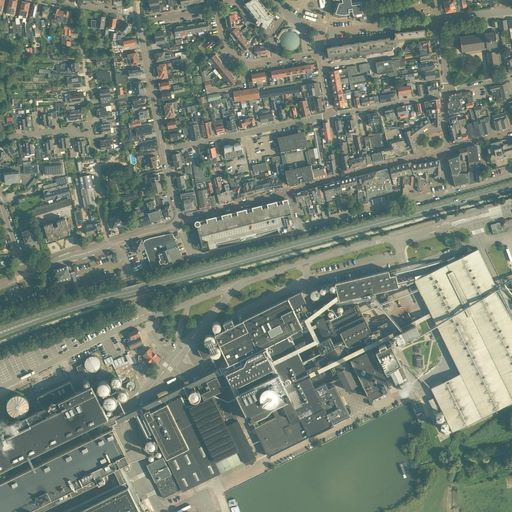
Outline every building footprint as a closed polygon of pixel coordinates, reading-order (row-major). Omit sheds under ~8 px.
[(257,20),(255,22),(257,23),(257,24),(259,26),(261,22),(263,23),(261,25),(266,29),(274,16),(269,13),(259,0),(250,0),(245,4),(257,20)] [(330,0),(332,11),(339,14),(341,14),(343,15),(343,16),(346,15),(346,17),(350,17),(353,16),(353,18),(360,17),(360,22),(379,19),(377,8),(365,10),(363,0),(330,0)] [(38,4),(33,3),(29,22),(31,23),(33,16),(35,17),(38,4)] [(42,13),(41,16),(47,17),(48,14),(50,7),(43,5),(41,13),(42,13)] [(458,5),(445,8),(446,14),(459,11),(458,5)] [(56,22),(62,24),(64,18),(65,11),(59,10),(57,20),(56,22)] [(64,18),(62,24),(67,25),(68,18),(70,19),(71,15),(72,12),(69,11),(65,10),(65,11),(64,18)] [(224,16),(225,22),(235,20),(234,15),(238,14),(237,11),(231,12),(232,15),(224,16)] [(91,20),(91,28),(97,29),(97,27),(104,27),(105,17),(98,16),(97,20),(91,20)] [(109,19),(108,29),(115,30),(116,19),(109,19)] [(506,20),(498,21),(500,30),(507,29),(506,20)] [(128,24),(125,22),(124,23),(123,22),(121,25),(122,26),(120,29),(118,32),(121,34),(128,24)] [(128,24),(121,34),(124,36),(126,34),(127,34),(132,27),(128,24)] [(232,38),(240,32),(236,28),(236,26),(228,27),(229,32),(229,33),(229,34),(232,38)] [(299,45),(299,44),(299,42),(300,42),(299,41),(299,40),(300,40),(299,39),(299,37),(298,37),(297,35),(298,35),(298,34),(297,33),(295,32),(294,31),(293,32),(291,32),(291,31),(291,32),(290,32),(289,32),(288,32),(288,28),(283,29),(278,36),(276,38),(277,43),(281,43),(281,45),(282,45),(283,47),(282,47),(283,47),(284,48),(284,49),(285,49),(286,50),(287,50),(289,50),(289,51),(290,50),(291,50),(291,51),(292,51),(292,50),(294,50),(294,49),(296,49),(296,48),(297,47),(298,47),(298,46),(299,45)] [(154,32),(155,38),(164,37),(163,29),(159,29),(160,31),(154,32)] [(483,30),(484,31),(480,32),(480,31),(479,31),(479,32),(476,32),(475,32),(472,33),(472,32),(471,32),(472,33),(468,33),(464,34),(464,33),(464,34),(463,34),(463,33),(460,34),(461,36),(459,36),(461,51),(463,51),(463,53),(465,53),(465,52),(466,52),(466,53),(467,52),(466,52),(470,51),(470,52),(470,51),(474,51),(478,50),(478,51),(478,50),(482,50),(486,49),(488,65),(488,66),(488,68),(489,68),(489,69),(492,69),(496,69),(495,68),(500,67),(498,52),(499,51),(498,43),(496,43),(494,29),(492,30),(492,29),(492,30),(488,30),(487,30),(484,31),(484,30),(483,30)] [(396,46),(395,40),(425,37),(425,30),(394,33),(395,39),(390,39),(389,37),(330,47),(332,61),(392,51),(391,47),(396,46)] [(232,38),(236,43),(243,36),(240,32),(232,38)] [(236,43),(239,47),(247,41),(243,36),(236,43)] [(164,37),(155,38),(156,44),(162,43),(162,49),(169,48),(169,44),(166,44),(166,42),(165,42),(164,37)] [(126,41),(124,41),(125,47),(128,47),(135,45),(134,39),(126,40),(126,41)] [(198,47),(204,53),(208,49),(208,50),(215,43),(212,39),(205,45),(203,43),(198,47)] [(265,45),(259,46),(261,55),(267,55),(266,47),(269,47),(268,40),(264,41),(265,45)] [(416,48),(416,49),(430,47),(429,40),(418,42),(419,47),(416,48)] [(247,41),(239,47),(243,52),(251,46),(247,41)] [(403,51),(406,53),(412,43),(407,44),(403,51)] [(254,47),(252,46),(250,52),(253,54),(253,55),(255,55),(255,56),(261,55),(259,46),(254,47)] [(430,47),(416,49),(417,50),(419,50),(420,55),(431,53),(430,47)] [(206,58),(212,64),(219,58),(216,54),(212,56),(211,55),(206,58)] [(419,60),(417,60),(417,64),(421,63),(433,61),(432,60),(434,59),(433,56),(432,56),(432,55),(419,57),(419,58),(418,58),(419,60)] [(391,57),(375,60),(377,70),(377,75),(393,73),(393,68),(400,67),(399,62),(405,61),(404,58),(401,59),(401,56),(397,56),(391,57)] [(105,58),(96,59),(97,65),(97,67),(103,66),(102,64),(106,64),(105,58)] [(212,64),(215,69),(223,62),(219,58),(212,64)] [(421,63),(417,64),(418,68),(420,68),(420,69),(422,69),(434,68),(433,61),(421,63)] [(215,69),(219,73),(226,67),(223,62),(215,69)] [(366,81),(370,80),(371,80),(370,74),(368,63),(359,65),(360,73),(366,72),(367,74),(352,77),(351,74),(357,73),(356,65),(347,67),(348,78),(349,84),(366,81)] [(157,67),(158,72),(167,71),(166,67),(170,66),(170,64),(168,64),(165,64),(160,65),(160,67),(157,67)] [(310,65),(303,66),(304,73),(307,73),(311,72),(310,65)] [(305,75),(304,73),(303,66),(297,67),(298,74),(302,73),(303,79),(305,79),(305,75)] [(128,67),(130,76),(141,74),(140,68),(133,69),(133,67),(128,67)] [(219,73),(222,78),(230,71),(226,67),(219,73)] [(284,69),(285,76),(289,76),(290,81),(292,81),(290,68),(284,69)] [(167,71),(158,72),(159,77),(162,77),(162,79),(168,78),(168,77),(170,77),(170,76),(172,76),(172,74),(170,74),(169,70),(167,71)] [(222,78),(226,82),(234,76),(230,71),(222,78)] [(110,81),(109,72),(97,74),(98,80),(105,79),(105,82),(110,81)] [(265,72),(258,73),(260,87),(263,87),(262,80),(266,80),(265,72)] [(115,73),(116,84),(129,82),(127,74),(121,75),(121,73),(115,73)] [(257,81),(258,88),(260,87),(258,73),(251,74),(253,82),(257,81)] [(69,86),(69,88),(82,86),(80,76),(71,78),(71,77),(66,77),(66,80),(68,80),(68,83),(65,84),(65,87),(69,86)] [(234,76),(226,82),(230,87),(237,80),(234,76)] [(134,85),(134,89),(135,90),(143,88),(142,81),(132,83),(132,86),(134,85)] [(161,86),(160,87),(160,88),(161,88),(161,89),(170,88),(169,84),(172,84),(171,81),(169,81),(160,83),(161,86)] [(331,84),(333,90),(341,88),(341,84),(348,83),(348,81),(331,84)] [(318,82),(301,85),(302,92),(303,91),(307,91),(308,97),(319,95),(318,82)] [(432,93),(430,85),(425,86),(425,83),(422,83),(422,84),(423,87),(424,94),(432,93)] [(499,85),(502,97),(508,96),(506,83),(499,85)] [(99,90),(100,96),(110,94),(110,92),(112,91),(111,88),(117,87),(116,84),(113,85),(107,86),(107,89),(99,90)] [(423,87),(422,84),(411,86),(411,90),(417,89),(418,96),(424,95),(424,94),(423,87)] [(489,87),(491,96),(501,94),(499,85),(489,87)] [(135,90),(134,89),(132,90),(133,93),(135,93),(136,96),(144,94),(143,88),(135,90)] [(252,99),(255,99),(262,98),(261,93),(259,93),(258,88),(253,89),(250,89),(233,92),(234,97),(235,102),(240,101),(245,100),(252,99)] [(448,97),(449,102),(461,98),(461,99),(462,98),(466,97),(466,98),(467,98),(470,97),(472,96),(471,91),(468,92),(468,91),(463,92),(464,95),(461,95),(460,92),(453,94),(450,95),(449,96),(449,97),(448,97)] [(162,97),(163,100),(172,99),(171,95),(173,94),(173,92),(171,92),(170,92),(162,93),(163,97),(162,97)] [(333,95),(335,101),(344,100),(343,96),(350,95),(350,92),(345,93),(342,93),(333,95)] [(109,100),(109,103),(110,102),(115,102),(115,99),(113,99),(112,96),(110,96),(110,94),(100,96),(101,101),(109,100)] [(319,95),(315,96),(315,99),(314,99),(315,104),(312,104),(314,111),(320,110),(322,109),(320,98),(319,95)] [(370,105),(369,97),(361,98),(362,106),(370,105)] [(449,108),(461,105),(463,105),(462,101),(460,102),(459,100),(461,100),(461,99),(461,98),(449,102),(449,108)] [(433,109),(441,107),(439,99),(431,100),(424,102),(426,107),(431,106),(432,106),(433,108),(433,109)] [(298,102),(301,115),(309,114),(307,100),(298,102)] [(97,114),(99,114),(109,112),(108,106),(111,106),(110,102),(109,103),(101,104),(102,108),(96,109),(97,114)] [(146,102),(132,105),(131,105),(132,109),(130,109),(131,112),(139,110),(138,108),(148,106),(147,102),(146,102)] [(165,111),(174,109),(177,109),(176,102),(166,104),(167,105),(164,106),(165,111)] [(289,105),(291,118),(297,116),(295,104),(293,103),(289,104),(289,105)] [(423,114),(421,103),(415,104),(417,114),(421,113),(423,114)] [(425,110),(424,103),(421,103),(423,114),(424,116),(426,115),(429,114),(431,113),(433,112),(440,111),(441,111),(441,107),(433,109),(433,108),(425,110)] [(403,118),(404,117),(404,118),(406,118),(405,117),(409,116),(409,118),(414,117),(413,113),(407,114),(405,105),(401,106),(403,118)] [(461,106),(461,105),(449,108),(449,115),(453,114),(453,113),(462,111),(461,108),(460,108),(459,106),(461,106)] [(67,111),(68,116),(71,115),(80,114),(81,114),(81,109),(75,110),(75,106),(66,106),(66,109),(72,109),(72,110),(67,111)] [(474,127),(473,128),(475,136),(475,137),(481,135),(478,124),(475,113),(473,108),(469,109),(472,121),(473,121),(473,122),(474,127)] [(174,109),(165,111),(166,116),(168,116),(169,118),(175,116),(177,116),(177,113),(175,114),(174,109)] [(265,110),(266,114),(268,121),(274,120),(272,113),(271,110),(269,111),(268,109),(265,110)] [(150,118),(148,110),(138,112),(140,120),(150,118)] [(48,115),(46,116),(46,118),(47,124),(47,126),(53,125),(52,115),(53,115),(54,118),(56,118),(56,111),(53,111),(53,114),(51,114),(51,113),(48,113),(48,115)] [(232,129),(229,113),(225,113),(225,111),(222,112),(223,118),(226,117),(226,119),(226,121),(228,130),(232,129)] [(426,115),(431,124),(432,125),(434,124),(434,125),(439,124),(439,122),(440,122),(440,111),(433,112),(431,113),(429,114),(426,115)] [(99,118),(107,117),(108,120),(114,120),(114,116),(113,117),(112,112),(109,112),(99,114),(99,118)] [(266,114),(263,115),(262,112),(259,113),(260,116),(259,116),(261,123),(268,121),(266,114)] [(492,116),(496,129),(496,131),(509,128),(504,112),(492,116)] [(25,121),(25,116),(24,116),(24,114),(16,115),(15,113),(12,113),(14,124),(15,128),(20,128),(20,129),(26,128),(26,126),(25,121)] [(413,119),(421,131),(431,124),(426,115),(424,116),(420,118),(417,119),(413,119)] [(460,129),(458,120),(456,115),(453,116),(449,117),(449,118),(449,122),(451,122),(451,123),(451,125),(448,126),(451,138),(454,138),(455,142),(457,141),(463,140),(461,133),(457,134),(456,130),(460,129)] [(464,118),(458,120),(460,129),(461,133),(463,140),(469,138),(467,131),(465,125),(466,124),(465,120),(465,118),(464,118)] [(480,123),(478,124),(481,135),(487,134),(485,128),(487,127),(484,118),(479,119),(480,123)] [(348,130),(349,133),(356,132),(355,127),(353,119),(347,121),(348,130)] [(421,131),(413,119),(409,120),(409,123),(406,123),(410,130),(413,138),(421,131)] [(100,124),(100,129),(110,128),(113,128),(112,123),(115,123),(114,120),(102,121),(102,124),(100,124)] [(175,121),(167,122),(168,126),(167,126),(167,127),(168,128),(168,129),(176,127),(176,124),(179,123),(178,121),(175,121)] [(324,128),(321,128),(321,132),(329,130),(328,122),(323,123),(321,123),(321,125),(323,125),(324,128)] [(413,138),(410,130),(406,123),(401,124),(399,127),(399,128),(401,132),(404,140),(404,142),(407,153),(410,153),(417,151),(413,138)] [(469,130),(467,131),(469,138),(475,136),(473,128),(471,123),(466,125),(467,129),(469,129),(469,130)] [(136,126),(132,127),(129,127),(131,137),(129,137),(130,142),(140,141),(139,137),(141,136),(141,135),(152,133),(151,125),(136,128),(136,126)] [(313,128),(318,160),(320,167),(319,167),(321,177),(327,176),(326,174),(324,166),(324,165),(327,164),(326,162),(325,155),(324,148),(323,143),(323,140),(322,135),(321,132),(321,128),(320,125),(312,127),(313,128)] [(278,152),(280,152),(284,151),(284,153),(286,152),(286,151),(307,146),(306,142),(306,138),(305,137),(304,130),(301,131),(300,127),(297,128),(298,134),(277,138),(278,141),(274,142),(275,145),(277,145),(278,152)] [(107,134),(108,136),(116,135),(116,132),(111,133),(110,128),(100,129),(101,134),(107,134)] [(331,141),(329,130),(321,132),(322,135),(325,135),(326,139),(327,139),(328,142),(331,142),(331,141)] [(102,140),(102,145),(112,144),(112,143),(112,139),(117,138),(116,135),(108,136),(108,139),(102,140)] [(381,150),(384,150),(381,135),(369,137),(370,144),(371,152),(373,162),(384,160),(381,150)] [(372,163),(370,153),(371,152),(370,144),(369,137),(368,136),(364,137),(366,148),(363,149),(364,152),(366,165),(372,163)] [(59,144),(56,144),(57,153),(60,153),(60,152),(65,151),(65,148),(64,145),(63,138),(59,138),(59,144)] [(53,139),(48,140),(49,150),(54,149),(55,158),(58,157),(57,153),(56,144),(53,145),(53,139)] [(147,150),(148,151),(149,150),(150,149),(155,148),(154,140),(140,142),(141,151),(144,150),(147,150)] [(393,149),(382,151),(384,160),(393,157),(402,155),(407,154),(407,153),(404,142),(404,140),(391,143),(393,149)] [(489,157),(491,163),(494,162),(496,163),(496,166),(508,163),(507,160),(508,158),(511,157),(511,155),(511,144),(510,140),(508,141),(509,145),(508,145),(507,144),(505,144),(503,143),(502,141),(490,144),(491,146),(490,148),(487,149),(489,155),(490,155),(491,156),(489,157)] [(76,152),(81,151),(80,148),(80,141),(75,142),(75,148),(73,148),(74,157),(77,157),(76,152)] [(80,148),(81,151),(81,153),(86,153),(86,157),(90,157),(88,145),(85,145),(85,143),(85,141),(80,141),(80,148)] [(340,153),(347,151),(346,141),(339,142),(340,153)] [(28,144),(28,142),(23,143),(19,144),(22,158),(25,158),(24,157),(30,156),(29,154),(29,152),(28,144)] [(44,148),(39,149),(39,151),(40,158),(43,157),(43,155),(50,154),(49,150),(48,142),(43,142),(44,148)] [(239,156),(243,155),(242,147),(241,147),(240,142),(231,144),(224,146),(224,150),(224,151),(225,159),(230,158),(230,156),(238,155),(239,156)] [(112,144),(102,145),(100,146),(101,150),(109,149),(109,152),(116,151),(115,148),(114,148),(114,143),(112,143),(112,144)] [(350,155),(348,155),(350,168),(350,169),(361,166),(358,153),(358,151),(357,151),(355,151),(355,148),(354,145),(349,146),(349,150),(350,155)] [(476,145),(467,147),(468,157),(469,167),(470,167),(470,171),(469,171),(469,172),(469,183),(469,184),(477,182),(482,181),(480,166),(481,166),(479,145),(476,145)] [(460,153),(459,154),(460,157),(461,169),(459,172),(465,172),(466,172),(465,158),(468,157),(467,147),(466,147),(466,148),(459,150),(460,153)] [(350,168),(348,155),(347,151),(340,153),(341,156),(343,170),(350,168)] [(116,161),(115,155),(117,155),(117,152),(111,153),(111,156),(105,156),(106,163),(112,162),(116,161)] [(335,169),(333,154),(328,155),(328,157),(327,157),(327,161),(326,162),(327,164),(329,174),(335,173),(335,171),(335,169)] [(460,157),(459,154),(447,158),(447,159),(448,163),(454,186),(455,187),(469,183),(469,172),(466,172),(465,172),(459,172),(461,169),(460,157)] [(147,164),(146,165),(145,166),(146,170),(147,171),(154,169),(154,167),(156,166),(154,161),(155,160),(156,160),(155,156),(145,159),(146,164),(147,163),(147,164)] [(311,163),(311,165),(314,179),(321,177),(319,167),(320,167),(318,160),(315,160),(316,162),(311,163)] [(61,161),(49,162),(50,165),(42,165),(42,168),(44,168),(45,174),(53,173),(53,174),(56,174),(63,173),(62,164),(61,164),(61,161)] [(116,161),(112,162),(112,165),(107,165),(108,172),(117,170),(116,164),(119,164),(118,161),(116,161)] [(281,171),(279,162),(273,163),(272,163),(272,164),(274,172),(281,171)] [(427,162),(422,163),(425,181),(426,183),(429,181),(430,180),(429,172),(427,162)] [(85,173),(94,172),(93,166),(88,166),(88,163),(81,164),(82,168),(84,167),(85,173)] [(253,165),(254,172),(267,169),(266,163),(253,165)] [(422,163),(416,164),(418,173),(418,174),(417,189),(420,192),(428,186),(426,183),(425,181),(422,163)] [(39,174),(38,164),(24,166),(25,175),(39,174)] [(208,193),(206,183),(201,164),(196,165),(193,166),(195,181),(197,191),(196,191),(200,210),(211,208),(211,207),(209,197),(208,193)] [(405,164),(400,165),(403,176),(403,178),(403,185),(404,186),(404,187),(403,187),(402,198),(408,198),(409,188),(409,185),(409,180),(408,175),(405,164)] [(314,179),(311,165),(292,169),(291,165),(289,165),(289,168),(284,169),(287,185),(314,179)] [(397,177),(403,176),(400,165),(395,166),(397,177)] [(398,179),(397,177),(395,166),(389,168),(394,185),(398,185),(398,179)] [(387,168),(376,171),(377,176),(378,176),(378,177),(379,177),(381,194),(392,191),(392,186),(387,171),(387,168)] [(367,174),(364,175),(366,186),(367,196),(367,198),(381,194),(379,177),(378,177),(378,176),(377,176),(376,171),(367,173),(367,174)] [(1,181),(2,182),(5,182),(5,183),(20,181),(19,172),(4,173),(4,174),(2,174),(1,175),(1,181)] [(151,178),(152,185),(160,183),(159,176),(155,177),(154,173),(145,176),(146,179),(151,178)] [(364,175),(355,177),(357,189),(358,194),(358,199),(359,204),(368,202),(367,198),(367,196),(366,186),(364,175)] [(67,176),(64,177),(56,179),(56,182),(57,182),(58,186),(67,184),(69,183),(67,177),(67,176)] [(95,176),(85,177),(86,183),(84,183),(84,186),(91,185),(90,182),(96,182),(95,176)] [(224,184),(223,178),(222,176),(213,178),(216,187),(224,184)] [(270,180),(271,189),(280,187),(280,188),(284,187),(283,184),(282,182),(284,181),(283,178),(282,178),(281,177),(272,179),(271,176),(269,177),(269,180),(270,180)] [(252,178),(256,193),(259,192),(259,193),(260,193),(269,191),(269,189),(271,189),(270,180),(269,180),(269,177),(255,180),(254,177),(252,178)] [(355,177),(349,178),(349,180),(347,181),(349,191),(357,189),(355,177)] [(241,181),(245,198),(247,198),(247,197),(248,197),(248,196),(256,194),(256,193),(252,178),(250,178),(251,181),(248,182),(247,179),(241,181)] [(349,178),(340,181),(344,207),(345,206),(351,205),(347,192),(349,191),(347,181),(349,180),(349,178)] [(238,187),(236,181),(234,182),(233,179),(229,180),(232,189),(235,200),(235,201),(242,199),(239,187),(238,187)] [(245,198),(241,181),(240,179),(236,180),(236,181),(238,187),(239,187),(242,199),(245,198)] [(185,181),(178,183),(179,189),(189,187),(187,181),(185,181)] [(334,192),(335,195),(337,194),(342,210),(345,209),(345,206),(344,207),(340,181),(332,183),(334,191),(334,192)] [(67,186),(67,184),(58,186),(57,182),(56,182),(43,186),(44,190),(43,190),(44,193),(46,201),(67,195),(67,198),(70,197),(70,194),(68,186),(67,186)] [(160,183),(152,185),(154,192),(150,193),(152,196),(159,195),(158,191),(162,190),(160,183)] [(335,195),(334,192),(334,191),(332,183),(323,185),(326,194),(325,194),(326,198),(327,201),(332,200),(331,196),(335,195)] [(235,200),(232,189),(229,190),(229,189),(229,188),(228,184),(224,184),(225,187),(226,191),(229,202),(235,200)] [(321,186),(315,187),(319,204),(324,202),(323,198),(321,186)] [(88,197),(97,195),(97,189),(91,190),(91,187),(84,188),(85,191),(87,191),(88,197)] [(319,204),(315,187),(309,189),(312,201),(317,199),(318,205),(317,205),(318,213),(321,213),(319,205),(319,204)] [(226,191),(221,192),(219,188),(216,189),(217,193),(217,194),(220,204),(225,203),(229,202),(226,191)] [(194,191),(189,192),(180,194),(181,199),(182,199),(182,201),(183,211),(195,209),(195,206),(197,205),(194,191)] [(305,198),(303,191),(294,194),(296,200),(297,203),(301,202),(302,207),(307,205),(307,203),(305,198)] [(122,196),(124,203),(139,199),(137,192),(122,196)] [(214,195),(209,197),(211,207),(217,205),(214,195)] [(146,214),(149,223),(150,224),(157,222),(150,201),(149,198),(144,199),(146,204),(147,204),(148,207),(149,207),(151,212),(146,214)] [(227,244),(226,242),(270,231),(270,233),(271,235),(295,229),(294,228),(287,199),(199,221),(198,220),(197,220),(196,220),(196,221),(195,221),(195,222),(195,223),(195,224),(196,225),(197,225),(202,248),(205,248),(206,249),(206,251),(227,246),(227,244)] [(154,200),(150,201),(157,222),(164,219),(161,211),(161,209),(156,210),(154,205),(156,205),(154,200)] [(165,209),(161,211),(164,219),(171,217),(172,215),(169,205),(164,207),(165,209)] [(149,223),(146,214),(145,212),(144,213),(144,212),(142,212),(142,211),(141,212),(139,206),(135,208),(136,211),(141,225),(149,223)] [(74,211),(75,218),(77,226),(82,225),(81,222),(83,222),(83,219),(82,212),(81,210),(74,211)] [(116,213),(117,216),(118,219),(118,220),(118,221),(117,221),(119,225),(122,224),(123,225),(125,225),(125,223),(126,223),(123,214),(123,215),(122,211),(116,213)] [(118,219),(117,216),(110,219),(113,227),(115,228),(116,227),(116,226),(119,225),(117,221),(118,221),(118,220),(118,219)] [(92,223),(93,225),(95,233),(97,232),(98,233),(102,232),(101,227),(102,227),(101,223),(95,224),(93,217),(91,218),(92,223)] [(54,226),(53,222),(44,225),(49,240),(70,233),(65,218),(57,221),(58,225),(54,226)] [(491,225),(493,233),(511,228),(511,225),(510,220),(508,220),(505,219),(501,220),(500,222),(491,225)] [(95,233),(93,225),(92,223),(85,225),(86,228),(85,228),(87,235),(94,233),(95,233)] [(21,228),(22,232),(26,243),(28,242),(29,244),(34,242),(34,240),(36,239),(33,229),(29,230),(28,226),(21,228)] [(145,249),(149,258),(153,269),(169,266),(175,263),(183,259),(178,248),(179,248),(173,233),(151,237),(145,239),(146,241),(143,242),(145,249)] [(139,251),(145,249),(143,242),(141,239),(132,243),(135,253),(136,253),(137,254),(139,253),(139,251)] [(414,280),(481,417),(511,401),(511,318),(478,249),(414,280)] [(68,280),(67,278),(70,277),(74,289),(79,288),(74,272),(69,273),(67,266),(54,270),(55,271),(52,272),(55,281),(57,281),(58,281),(63,280),(63,281),(68,280)] [(336,305),(335,302),(399,286),(396,274),(390,276),(389,270),(335,283),(314,288),(316,298),(316,299),(311,304),(318,318),(325,314),(327,309),(336,305)] [(275,377),(238,395),(254,427),(267,454),(271,455),(309,436),(333,425),(333,424),(350,416),(334,383),(327,386),(325,382),(314,387),(312,382),(324,376),(307,340),(308,340),(302,327),(310,323),(307,317),(299,320),(295,312),(307,306),(300,291),(214,334),(216,337),(212,339),(216,346),(219,352),(222,350),(229,363),(264,345),(266,350),(274,365),(277,372),(273,374),(275,377)] [(380,297),(384,305),(388,303),(384,294),(380,297)] [(382,385),(389,382),(388,380),(392,378),(389,373),(385,375),(379,364),(393,357),(383,337),(392,333),(389,327),(380,331),(378,329),(371,332),(365,320),(381,312),(379,307),(359,317),(354,306),(329,319),(327,315),(316,320),(323,336),(332,331),(339,344),(322,352),(333,373),(337,371),(346,390),(357,384),(348,366),(353,364),(370,399),(385,391),(382,385)] [(393,335),(398,344),(419,333),(415,324),(393,335)] [(130,337),(127,338),(129,341),(127,341),(131,349),(135,347),(137,351),(142,348),(140,345),(143,344),(140,336),(137,329),(128,333),(130,337)] [(158,356),(152,350),(153,350),(150,348),(149,348),(143,355),(148,359),(146,361),(151,366),(153,364),(154,365),(158,361),(160,361),(161,360),(161,357),(160,356),(158,356)] [(254,374),(274,365),(266,350),(248,359),(226,370),(233,385),(254,374)] [(121,382),(135,375),(128,361),(125,362),(122,357),(113,361),(111,356),(104,360),(106,364),(111,362),(121,382)] [(101,367),(99,363),(96,360),(93,359),(89,360),(86,363),(85,367),(86,371),(89,374),(93,375),(97,373),(100,370),(101,367)] [(86,372),(82,364),(76,367),(80,375),(86,372)] [(204,399),(223,389),(216,376),(206,381),(210,389),(201,393),(204,399)] [(0,470),(108,418),(107,415),(112,413),(110,408),(105,411),(102,405),(108,402),(109,403),(110,404),(111,404),(113,403),(115,403),(117,407),(124,403),(123,399),(123,398),(125,397),(126,396),(126,395),(126,394),(126,393),(125,392),(125,391),(124,391),(123,391),(122,391),(118,384),(119,383),(120,382),(120,381),(120,380),(119,379),(118,378),(117,378),(116,377),(116,378),(115,378),(114,378),(114,379),(113,380),(113,381),(113,382),(110,383),(108,381),(107,380),(104,380),(102,380),(95,384),(92,378),(84,382),(86,387),(76,392),(70,381),(37,397),(37,398),(31,401),(36,411),(16,421),(15,419),(0,425),(0,470)] [(200,396),(199,393),(196,391),(193,391),(190,393),(188,395),(188,398),(189,401),(192,403),(195,403),(198,402),(200,399),(200,396)] [(19,392),(16,392),(13,393),(10,396),(8,398),(8,402),(8,405),(9,408),(12,410),(15,412),(18,413),(22,412),(25,410),(27,407),(28,404),(28,400),(27,397),(25,394),(22,393),(19,392)] [(149,409),(144,411),(145,414),(138,418),(140,423),(138,425),(136,425),(135,425),(134,427),(133,429),(134,431),(136,432),(138,432),(140,431),(141,430),(143,429),(147,434),(153,431),(182,491),(255,456),(244,432),(232,438),(212,396),(189,407),(184,396),(151,411),(149,409)] [(0,511),(38,511),(105,479),(105,478),(108,477),(106,472),(129,460),(113,427),(0,481),(0,511)] [(158,452),(157,449),(155,447),(152,446),(149,447),(146,449),(146,452),(147,455),(149,457),(152,458),(155,457),(157,455),(158,452)] [(147,465),(163,498),(179,490),(163,457),(147,465)] [(138,507),(128,485),(95,501),(94,499),(83,504),(77,507),(72,510),(72,511),(148,511),(145,504),(138,507)]
